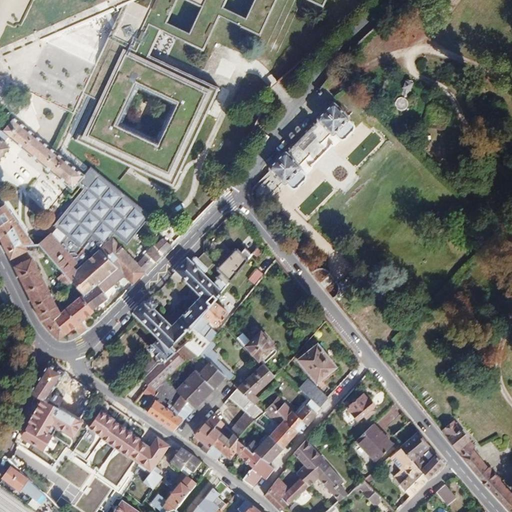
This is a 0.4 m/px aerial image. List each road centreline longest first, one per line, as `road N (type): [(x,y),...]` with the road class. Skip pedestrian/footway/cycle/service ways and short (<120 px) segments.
road 1 (tertiary): [(456,463),(234,201)]
road 2 (residential): [(234,201),(313,82),(403,0)]
road 3 (tertiary): [(234,201),(71,350)]
road 4 (residential): [(175,439),(80,373),(71,350)]
road 5 (residential): [(273,511),(175,439)]
